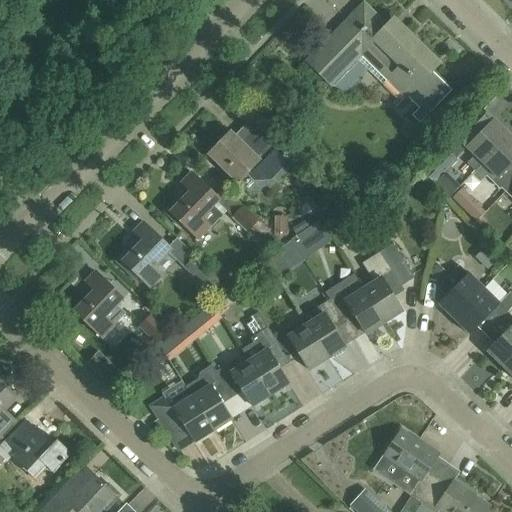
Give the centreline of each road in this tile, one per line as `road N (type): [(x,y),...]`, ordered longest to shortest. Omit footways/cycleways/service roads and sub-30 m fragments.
road 1 (residential): [(511,466),(443,399),(407,383),(389,386),(222,492),(204,494)]
road 2 (unclassified): [(0,251),(252,0)]
road 3 (residential): [(204,494),(186,487),(0,312)]
